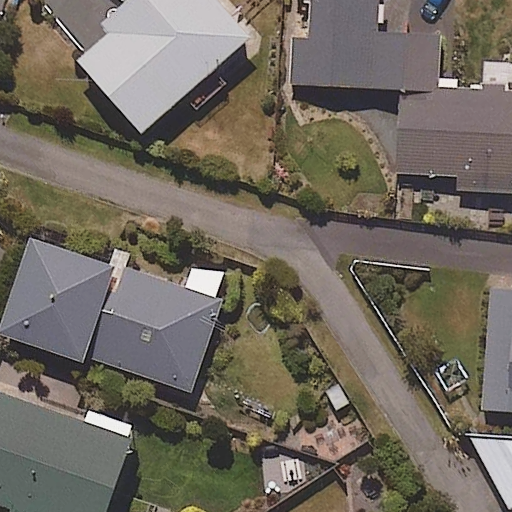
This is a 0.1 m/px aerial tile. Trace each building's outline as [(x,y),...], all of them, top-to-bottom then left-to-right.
[(247,41),(211,0),(130,0),(100,27),(108,36),(76,64),(139,136),(247,41)] [(399,90),(438,92),(440,37),(377,35),(378,0),(295,0),(303,0),(302,38),(292,38),(290,86),(399,90)] [(438,92),(399,90),(396,175),(463,177),(462,192),(511,193),(511,94),(457,92),(438,92)] [(187,288),(37,237),(5,333),(88,361),(90,356),(196,391),(234,276),(195,263),(187,288)] [(511,291),(489,290),(481,415),(511,417),(511,291)] [(115,511),(143,437),(0,385),(0,503),(24,511),(115,511)] [(511,439),(472,438),(503,506),(511,506),(511,439)]
